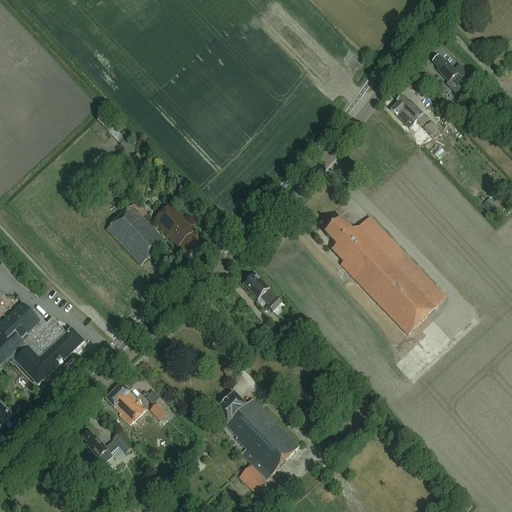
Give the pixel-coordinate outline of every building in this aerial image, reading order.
[(460,90),(467,83),(463,78),(467,74),(460,67),(454,72),(446,64),(445,65),(439,58),(432,65),(439,71),(441,73),(439,75),(449,85),(458,76),(462,79),(456,85),(460,90)] [(409,131),(424,116),(409,102),(408,103),(402,98),(397,103),(398,105),(391,112),(409,131)] [(467,119),(470,116),(464,110),(460,106),(457,109),(467,119)] [(97,122),(131,157),(136,153),(102,118),(97,122)] [(422,146),(429,140),(421,130),(413,137),(422,146)] [(492,199),(485,205),(497,220),(504,213),(492,199)] [(171,206),(154,222),(179,249),(180,248),(190,259),(204,246),(194,234),(196,233),(171,206)] [(141,269),(166,245),(132,208),(107,232),(141,269)] [(341,267),(408,338),(438,309),(446,301),(445,299),(446,299),(405,257),(370,220),(360,229),(353,233),(341,221),(325,236),(337,248),(332,253),(344,265),(341,267)] [(273,314),(282,305),(254,276),(250,279),(251,281),(249,282),(248,282),(244,285),(250,292),(250,293),(253,296),(259,301),(260,301),(268,308),(267,309),(273,314)] [(36,314),(33,317),(23,306),(0,328),(0,372),(14,359),(15,359),(18,362),(16,364),(38,388),(84,345),(72,332),(67,337),(53,321),(47,327),(36,314)] [(131,428),(147,412),(129,395),(130,394),(122,386),(106,402),(115,410),(121,416),(120,418),(131,428)] [(234,396),(216,414),(217,414),(228,426),(226,428),(238,440),(237,442),(246,451),(241,457),(252,467),(239,480),(255,495),(299,449),(253,402),(247,408),(246,407),(246,408),(234,396),(235,396),(234,396)] [(0,435),(4,440),(20,424),(0,404),(0,435)] [(163,427),(168,422),(164,418),(167,416),(158,406),(151,412),(160,423),(163,427)] [(84,438),(83,439),(88,445),(86,447),(98,460),(99,460),(103,464),(111,457),(111,456),(119,449),(125,457),(133,451),(120,436),(113,443),(106,450),(96,438),(94,440),(89,434),(88,435),(86,435),(86,434),(84,437),(84,438)]
